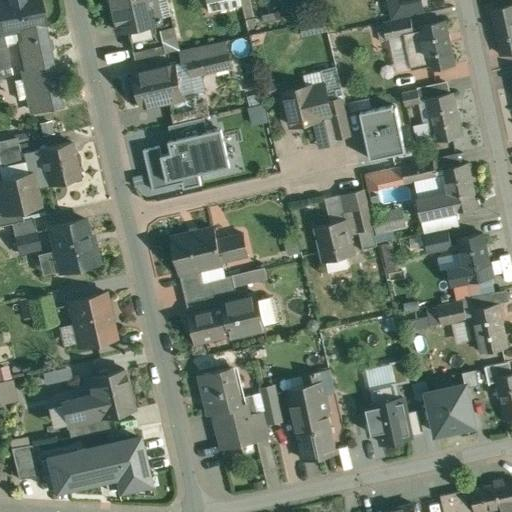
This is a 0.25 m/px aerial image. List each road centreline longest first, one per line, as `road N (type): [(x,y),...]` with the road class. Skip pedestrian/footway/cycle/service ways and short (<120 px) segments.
road 1 (residential): [(209,511),(511,447)]
road 2 (residential): [(127,216),(192,511)]
road 3 (residential): [(462,0),(511,237)]
road 4 (residential): [(72,0),(127,216)]
road 5 (residential): [(127,216),(331,166)]
